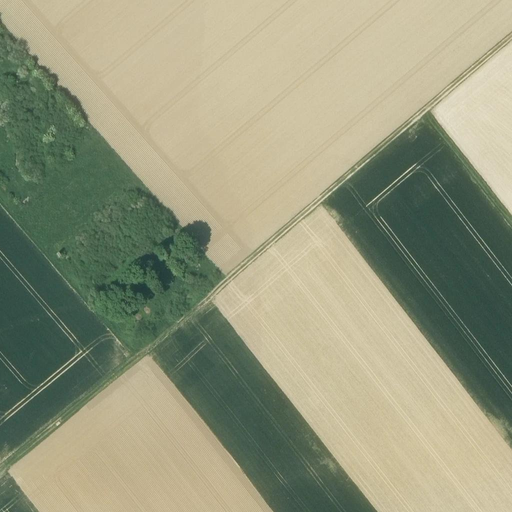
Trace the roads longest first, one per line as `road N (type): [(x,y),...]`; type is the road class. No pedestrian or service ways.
road 1 (track): [(0,471),(511,36)]
road 2 (track): [(136,358),(0,202)]
road 3 (track): [(511,220),(425,109)]
